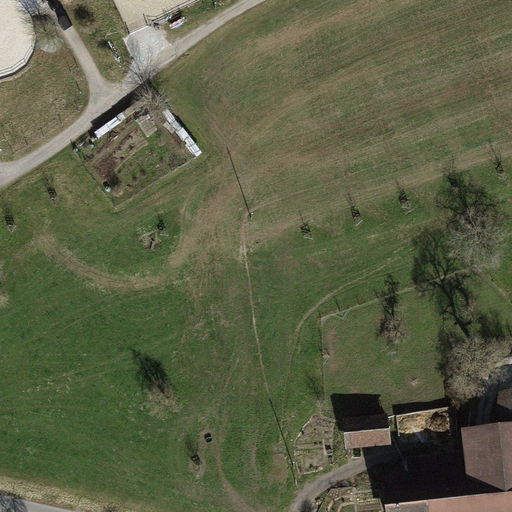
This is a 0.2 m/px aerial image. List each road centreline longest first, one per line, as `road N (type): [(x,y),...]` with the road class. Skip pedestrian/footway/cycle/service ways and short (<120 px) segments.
road 1 (track): [(0,177),(110,111),(257,0)]
road 2 (unknown): [(110,111),(50,0)]
